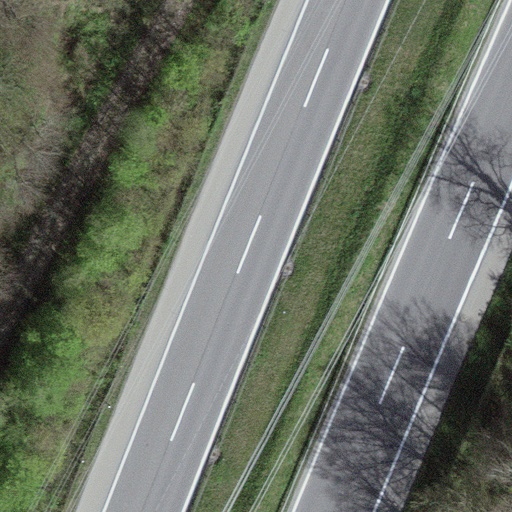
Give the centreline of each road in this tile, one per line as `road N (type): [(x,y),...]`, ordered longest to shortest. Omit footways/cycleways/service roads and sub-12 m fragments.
road 1 (motorway): [(351,0),(148,511)]
road 2 (motorway): [(340,511),(511,99)]
road 3 (track): [(0,347),(190,0)]
